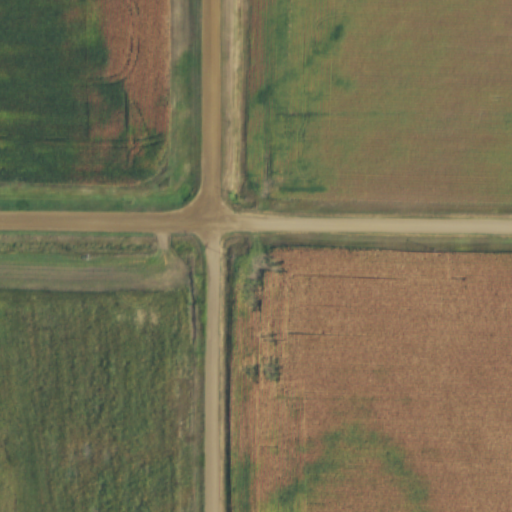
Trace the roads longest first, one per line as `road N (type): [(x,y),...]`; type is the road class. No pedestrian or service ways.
road 1 (residential): [(511,228),(211,223)]
road 2 (residential): [(209,511),(211,223)]
road 3 (tertiary): [(211,223),(210,0)]
road 4 (tertiary): [(211,223),(0,220)]
